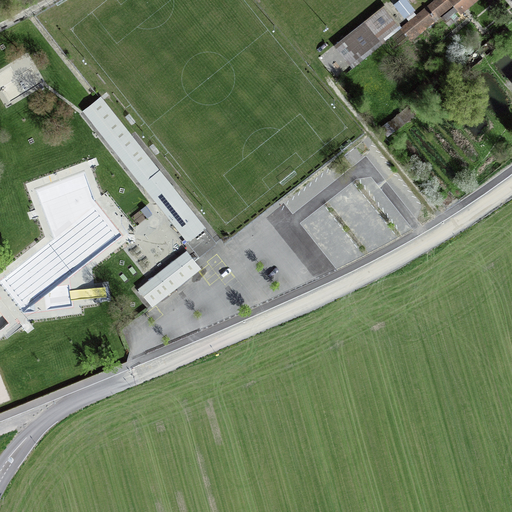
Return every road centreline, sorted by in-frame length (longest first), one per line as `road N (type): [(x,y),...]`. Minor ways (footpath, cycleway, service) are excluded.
road 1 (tertiary): [(511,182),(374,268),(136,373)]
road 2 (tertiary): [(0,476),(37,428),(136,373)]
